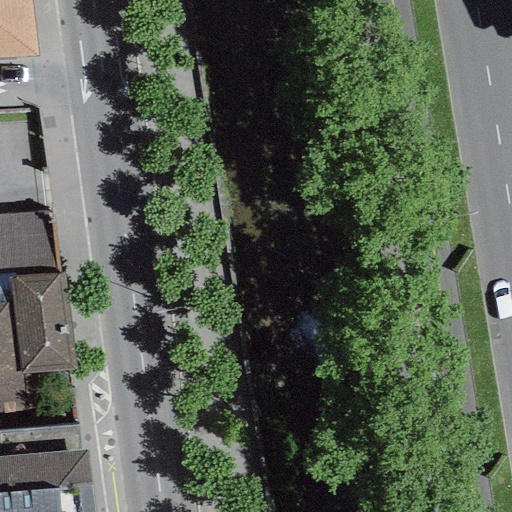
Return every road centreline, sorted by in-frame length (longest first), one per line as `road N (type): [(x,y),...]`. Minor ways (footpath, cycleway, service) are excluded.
road 1 (tertiary): [(107,91),(162,511)]
road 2 (secondary): [(511,234),(473,0)]
